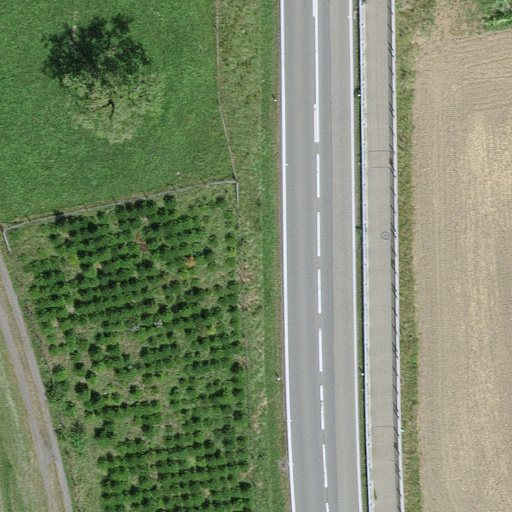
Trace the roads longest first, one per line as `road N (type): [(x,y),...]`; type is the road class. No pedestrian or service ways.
road 1 (primary): [(327,511),(317,0)]
road 2 (track): [(57,511),(22,358),(0,302)]
